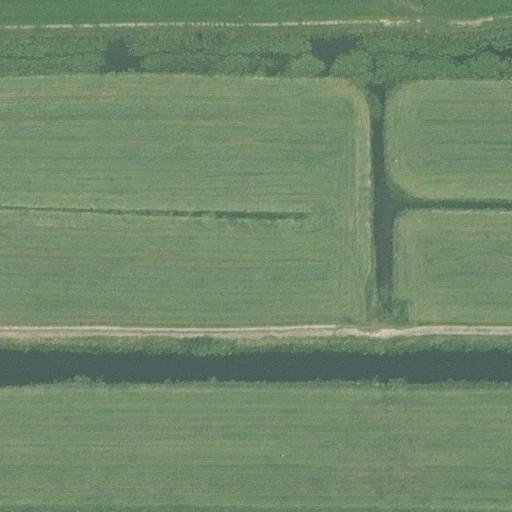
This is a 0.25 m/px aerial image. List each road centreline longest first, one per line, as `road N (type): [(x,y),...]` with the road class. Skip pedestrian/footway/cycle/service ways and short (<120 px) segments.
road 1 (track): [(511,18),(465,25),(0,27)]
road 2 (track): [(511,333),(0,334)]
